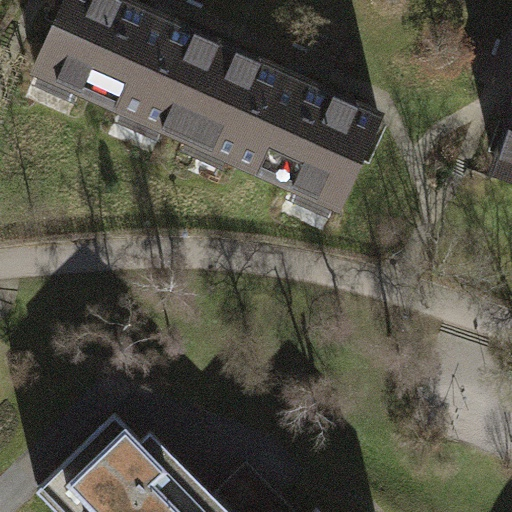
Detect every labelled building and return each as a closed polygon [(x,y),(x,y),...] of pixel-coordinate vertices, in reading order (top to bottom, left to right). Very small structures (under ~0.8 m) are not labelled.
[(66,0),(36,67),(194,138),(214,93),(193,84),(213,39),(173,21),(174,19),(152,9),(151,11),(126,0),(66,0)] [(282,70),(213,39),(193,84),(214,93),(194,138),(339,203),(380,114),(306,80),(307,79),(283,68),(282,70)] [(511,121),(495,169),(511,174),(511,121)] [(141,438),(116,412),(42,483),(47,497),(68,511),(322,511),(318,507),(312,511),(215,511),(142,437),(141,438)] [(297,511),(247,461),(215,492),(235,511),(297,511)]
